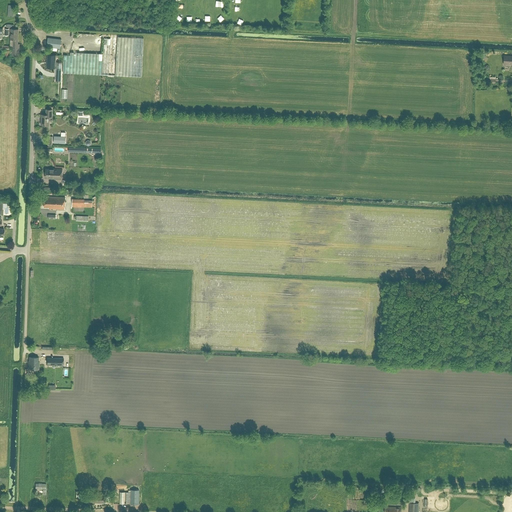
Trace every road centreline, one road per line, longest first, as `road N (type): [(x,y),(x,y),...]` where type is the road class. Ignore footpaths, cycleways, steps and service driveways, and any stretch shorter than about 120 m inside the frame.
road 1 (track): [(511,125),(32,103)]
road 2 (unclassified): [(25,349),(35,42),(26,0)]
road 3 (track): [(138,511),(18,508)]
